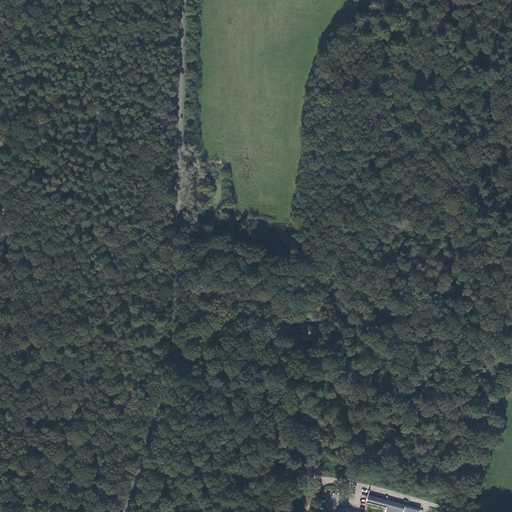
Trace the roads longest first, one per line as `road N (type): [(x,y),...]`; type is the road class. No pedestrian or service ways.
road 1 (secondary): [(183,0),(173,333),(126,511)]
road 2 (track): [(76,0),(99,115),(107,204),(101,270),(114,333),(0,354)]
